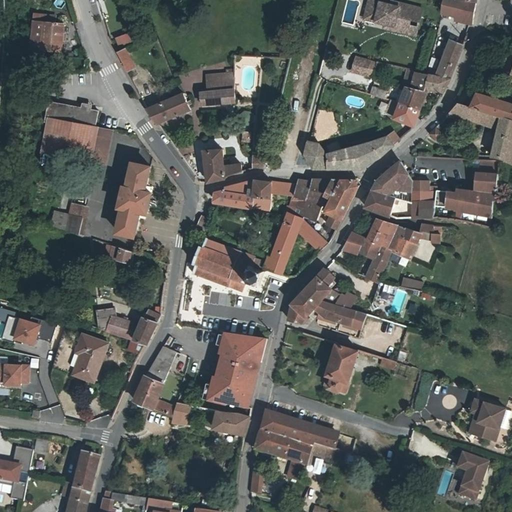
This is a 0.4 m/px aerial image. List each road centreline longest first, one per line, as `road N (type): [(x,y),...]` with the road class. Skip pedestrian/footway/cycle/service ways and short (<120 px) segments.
road 1 (tertiary): [(82,0),(106,64),(192,192),(168,320),(115,439)]
road 2 (residential): [(357,208),(375,175),(444,106),(485,9)]
road 3 (residential): [(243,511),(247,447),(280,319)]
road 4 (residential): [(280,319),(285,297),(334,253),(357,208)]
